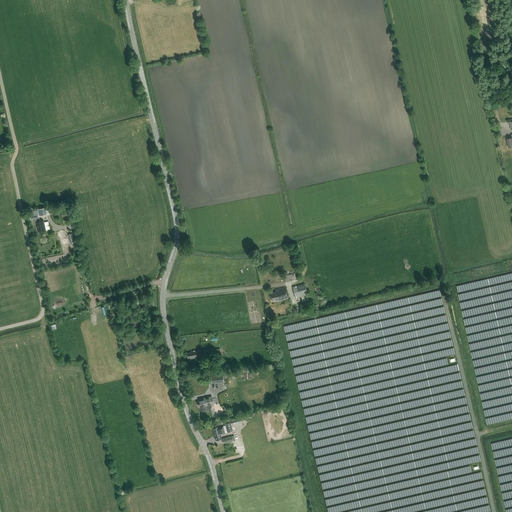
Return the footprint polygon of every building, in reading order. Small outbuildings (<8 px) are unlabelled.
[(37,210),(39,215),(47,214),(45,207),(37,209),(37,210)] [(44,220),(39,221),(39,218),(38,215),(39,215),(37,210),(29,211),(30,220),(34,219),(35,226),(36,226),(37,232),(46,230),(44,220)] [(307,295),(304,283),(292,287),(295,298),(307,295)] [(289,298),(287,291),(286,288),(275,290),(276,292),(271,293),(272,300),(278,299),(278,301),(289,298)] [(190,358),(201,356),(200,349),(189,351),(189,352),(187,352),(188,358),(190,357),(190,358)] [(218,349),(205,351),(206,359),(219,357),(218,349)] [(459,405),(469,403),(465,386),(456,388),(459,405)] [(199,401),(198,401),(199,405),(201,405),(202,410),(203,411),(209,410),(210,410),(210,409),(211,409),(211,408),(211,407),(212,407),(212,406),(211,405),(214,404),(212,396),(206,397),(199,399),(199,401)] [(225,424),(227,432),(233,431),(232,425),(241,423),(240,417),(217,422),(218,425),(225,424)] [(225,433),(223,425),(218,426),(212,428),(215,440),(221,438),(220,434),(225,433)]
